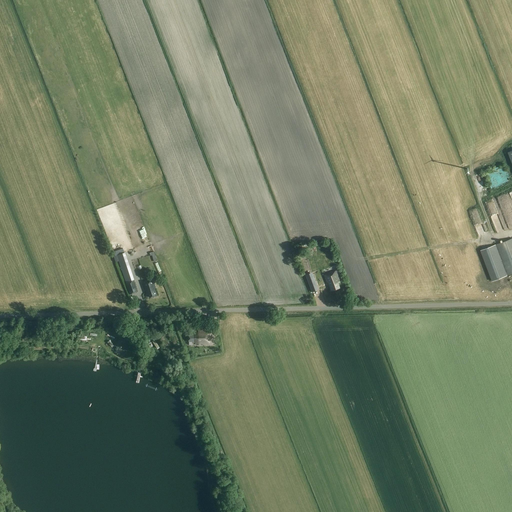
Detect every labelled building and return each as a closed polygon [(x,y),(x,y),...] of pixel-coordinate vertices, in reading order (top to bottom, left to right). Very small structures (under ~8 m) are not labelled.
[(492,281),(511,273),(511,238),(481,250),(492,281)] [(119,260),(126,282),(132,280),(125,258),(119,260)] [(340,282),(336,270),(324,275),(327,282),(328,282),(331,290),(339,288),(338,283),(340,282)] [(306,277),(312,292),(319,289),(313,275),(306,277)] [(134,279),(132,280),(126,282),(130,294),(138,292),(134,279)] [(156,295),(154,288),(155,288),(152,279),(143,282),(147,293),(148,293),(149,297),(156,295)] [(212,344),(211,330),(198,331),(198,333),(195,334),(188,334),(189,342),(192,341),(192,342),(195,342),(195,344),(199,345),(212,344)]
